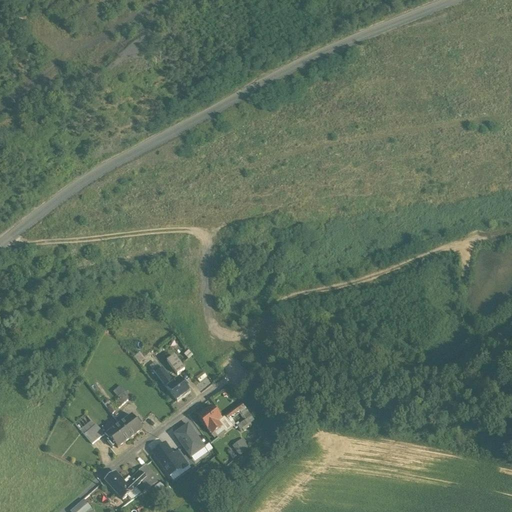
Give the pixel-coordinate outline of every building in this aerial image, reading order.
[(188,351),(184,355),(188,359),(192,355),(188,351)] [(143,359),(139,353),(134,357),(138,363),(143,359)] [(174,356),(167,362),(177,375),(185,369),(174,356)] [(174,383),(162,369),(156,374),(167,388),(174,383)] [(203,373),(196,378),(200,383),(207,377),(203,373)] [(174,382),(167,388),(177,402),(190,392),(180,378),(174,382)] [(121,385),(113,392),(119,399),(127,392),(121,385)] [(118,408),(131,397),(127,392),(119,399),(114,403),(118,408)] [(116,411),(112,404),(107,408),(111,414),(116,411)] [(241,405),(225,417),(228,420),(228,421),(240,411),(244,408),(241,405)] [(212,408),(198,418),(212,436),(221,428),(222,428),(218,423),(222,420),(221,420),(212,408)] [(253,422),(244,408),(240,411),(247,421),(250,424),(253,422)] [(132,415),(119,425),(130,439),(143,429),(140,425),(135,419),(132,415)] [(225,417),(221,420),(222,420),(218,423),(222,428),(221,428),(224,431),(226,434),(234,427),(228,421),(228,420),(225,417)] [(247,421),(238,428),(240,431),(250,424),(247,421)] [(103,435),(95,425),(84,435),(92,444),(103,435)] [(130,439),(119,425),(106,435),(117,449),(130,439)] [(175,436),(190,458),(204,448),(189,426),(175,436)] [(221,428),(212,436),(214,439),(224,431),(221,428)] [(249,448),(243,440),(234,447),(239,455),(249,448)] [(173,455),(165,444),(153,453),(169,476),(181,468),(182,467),(173,455)] [(236,456),(231,449),(227,452),(232,459),(236,456)] [(189,466),(179,451),(173,455),(182,467),(181,468),(183,471),(189,466)] [(158,482),(146,466),(138,474),(150,488),(158,482)] [(122,484),(113,475),(105,481),(123,501),(136,488),(142,494),(150,488),(138,474),(129,482),(124,487),(122,484)] [(167,492),(161,483),(154,488),(161,497),(167,492)] [(72,511),(87,511),(91,510),(84,502),(72,511)]
